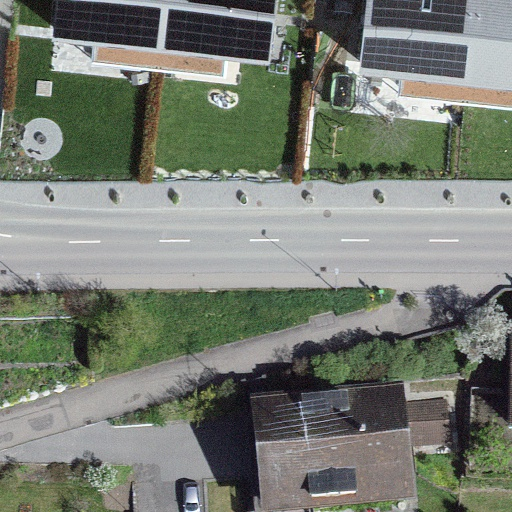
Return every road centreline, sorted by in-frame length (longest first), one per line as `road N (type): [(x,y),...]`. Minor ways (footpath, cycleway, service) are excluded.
road 1 (residential): [(0,441),(511,264)]
road 2 (tertiary): [(0,245),(511,243)]
